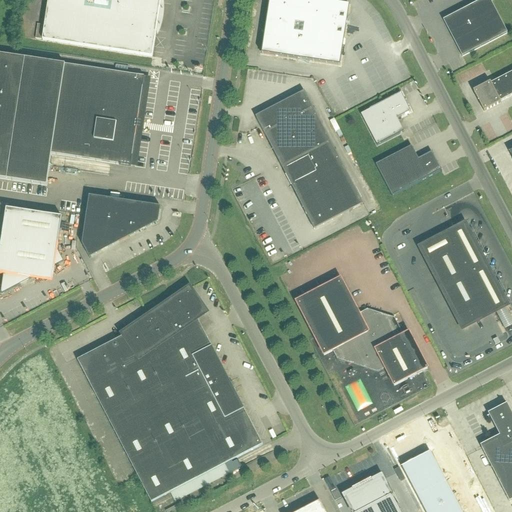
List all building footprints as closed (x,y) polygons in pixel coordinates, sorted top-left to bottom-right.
[(152,58),(160,0),(48,0),(43,41),(152,58)] [(340,67),(349,6),(308,0),(270,0),(267,17),(264,16),(261,31),(265,32),(262,55),(340,67)] [(462,58),(507,34),(489,0),(484,0),(443,21),(462,58)] [(131,167),(144,78),(0,55),(0,179),(47,187),(52,155),(131,167)] [(463,76),(475,73),(473,64),(460,67),(463,76)] [(500,102),(511,96),(511,73),(491,84),(490,83),(475,91),(481,103),(479,104),(484,112),(501,104),(500,102)] [(314,231),(363,205),(305,92),(256,118),(314,231)] [(361,115),(377,147),(404,133),(397,120),(409,114),(411,113),(409,109),(403,98),(401,94),(399,95),(370,110),(370,111),(361,115)] [(430,154),(419,160),(412,147),(376,166),(392,197),(441,172),(442,173),(443,173),(434,157),(432,153),(430,154)] [(161,210),(161,208),(90,197),(82,245),(90,260),(92,259),(91,257),(157,223),(159,210),(161,210)] [(53,283),(55,267),(64,263),(58,251),(62,219),(7,210),(0,254),(0,274),(4,275),(1,296),(32,279),(53,283)] [(463,329),(507,306),(465,226),(421,249),(463,329)] [(359,315),(341,280),(296,303),(324,356),(333,352),(337,361),(377,373),(385,369),(394,387),(428,370),(409,334),(404,337),(395,319),(368,311),(359,315)] [(123,338),(78,361),(152,504),(225,465),(230,474),(241,469),(237,462),(233,464),(232,462),(263,446),(197,320),(206,314),(190,290),(154,314),(122,335),(123,338)] [(330,371),(339,389),(350,383),(341,365),(330,371)] [(481,449),(509,503),(511,501),(511,418),(506,408),(491,415),(503,438),(481,449)] [(416,460),(432,489),(446,482),(431,453),(416,460)] [(432,489),(416,460),(402,468),(417,497),(432,489)] [(353,511),(400,511),(392,496),(390,496),(381,479),(346,497),(353,511)] [(417,497),(423,508),(452,492),(446,482),(432,489),(417,497)] [(440,511),(457,503),(452,492),(423,508),(424,511),(440,511)] [(301,511),(324,511),(320,502),(301,511)] [(461,511),(457,503),(440,511),(461,511)]
